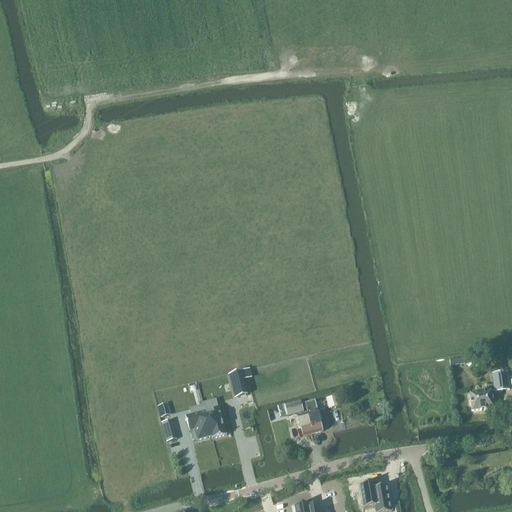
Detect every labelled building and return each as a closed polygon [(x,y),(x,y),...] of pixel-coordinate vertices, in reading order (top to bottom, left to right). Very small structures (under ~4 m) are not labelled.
[(510,391),(507,372),(492,374),(495,393),(510,391)] [(237,398),(247,395),(242,376),(232,378),(237,398)] [(492,391),(469,394),(472,412),(482,411),(481,410),(483,410),(484,409),(484,410),(494,409),(492,391)] [(337,396),(327,399),(330,408),(339,406),(337,396)] [(300,402),(286,405),(288,414),(289,417),(303,413),(300,402)] [(314,403),(304,405),(307,415),(313,436),(322,433),(314,403)] [(167,405),(158,407),(161,418),(170,416),(167,405)] [(219,408),(218,409),(205,412),(212,438),(212,439),(212,440),(227,436),(227,435),(226,435),(219,408)] [(185,417),(189,432),(190,432),(191,432),(194,431),(197,440),(197,441),(197,442),(198,441),(212,438),(205,412),(191,416),(186,417),(185,417)] [(307,415),(297,417),(303,438),(313,436),(307,415)] [(167,443),(176,440),(171,421),(162,424),(167,443)] [(374,511),(391,511),(387,487),(377,489),(376,483),(358,486),(363,510),(374,508),(374,511)]
